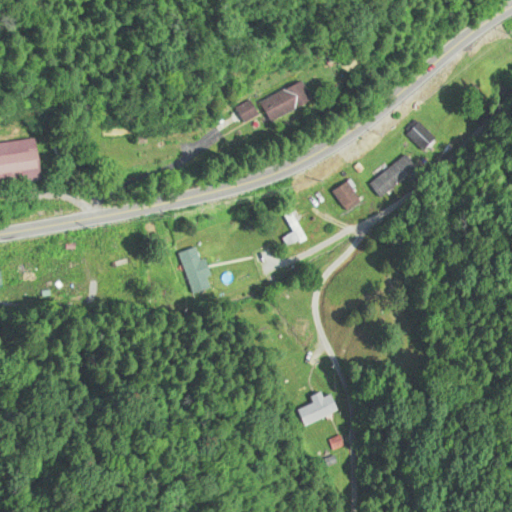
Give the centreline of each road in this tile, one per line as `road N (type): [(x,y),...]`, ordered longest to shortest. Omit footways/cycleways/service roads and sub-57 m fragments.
road 1 (secondary): [(0,235),(273,179),(351,133),(511,6)]
road 2 (residential): [(511,315),(425,511)]
